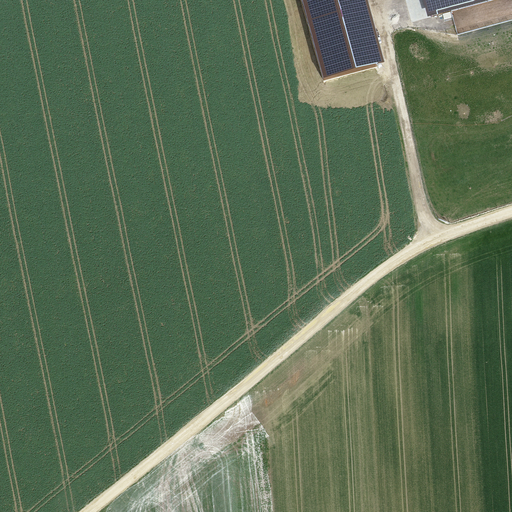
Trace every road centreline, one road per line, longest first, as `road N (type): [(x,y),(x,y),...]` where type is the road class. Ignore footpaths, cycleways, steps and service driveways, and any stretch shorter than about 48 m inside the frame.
road 1 (track): [(511,212),(430,241),(375,274),(84,511)]
road 2 (track): [(430,241),(374,0)]
